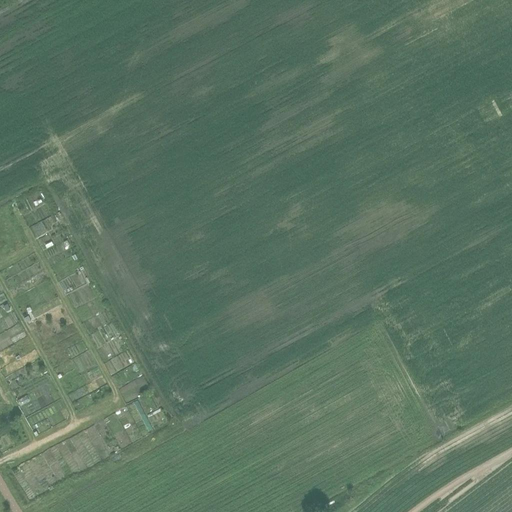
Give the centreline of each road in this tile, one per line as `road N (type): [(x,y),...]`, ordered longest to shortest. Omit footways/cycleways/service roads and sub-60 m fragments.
road 1 (track): [(0,461),(116,398),(36,249),(0,264)]
road 2 (track): [(0,279),(74,425)]
